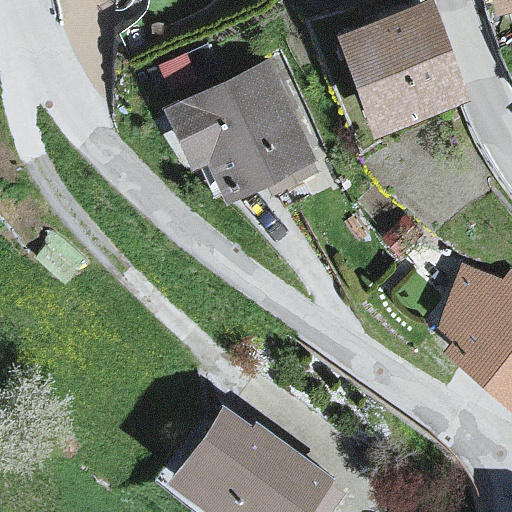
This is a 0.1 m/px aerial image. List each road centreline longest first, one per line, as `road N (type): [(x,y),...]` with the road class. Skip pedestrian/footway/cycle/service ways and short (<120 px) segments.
road 1 (residential): [(505,511),(504,472),(457,413),(234,267),(134,182),(78,117),(31,41),(22,0)]
road 2 (tertiary): [(458,0),(511,141)]
